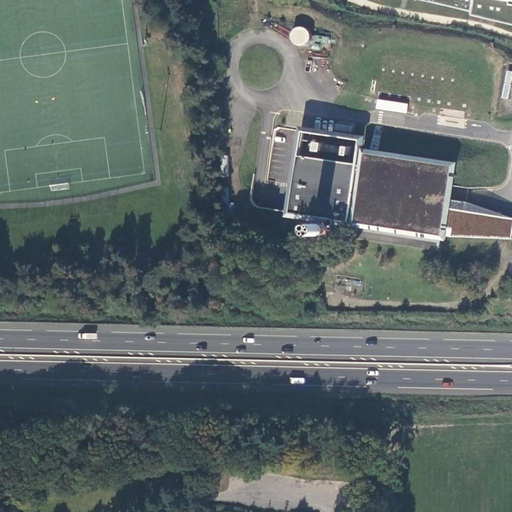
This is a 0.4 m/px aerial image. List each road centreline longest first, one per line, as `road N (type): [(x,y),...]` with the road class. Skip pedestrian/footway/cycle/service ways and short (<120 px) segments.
road 1 (trunk): [(0,369),(511,381)]
road 2 (trunk): [(511,349),(0,337)]
